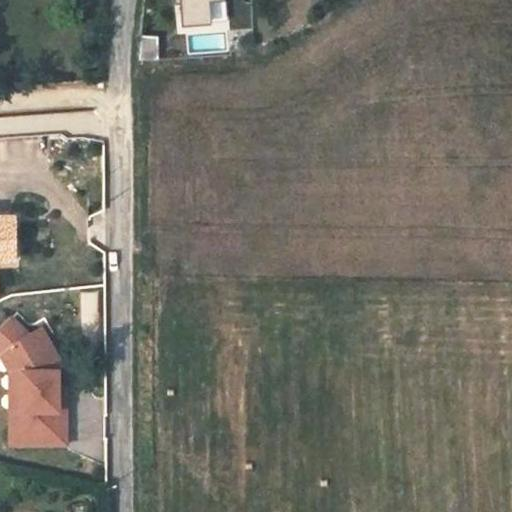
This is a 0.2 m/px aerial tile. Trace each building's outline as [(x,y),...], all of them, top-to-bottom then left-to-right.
[(175,0),(176,4),(184,4),(185,24),(210,23),(209,3),(227,2),(226,0),(175,0)] [(159,59),(159,35),(140,35),(140,59),(159,59)] [(0,218),(0,262),(21,262),(21,219),(0,218)] [(14,447),(70,447),(70,412),(63,412),(63,361),(46,331),(34,338),(15,321),(0,336),(16,348),(27,371),(20,412),(14,412),(14,447)] [(0,336),(0,351),(5,355),(13,374),(14,412),(20,412),(27,371),(16,348),(0,336)]
